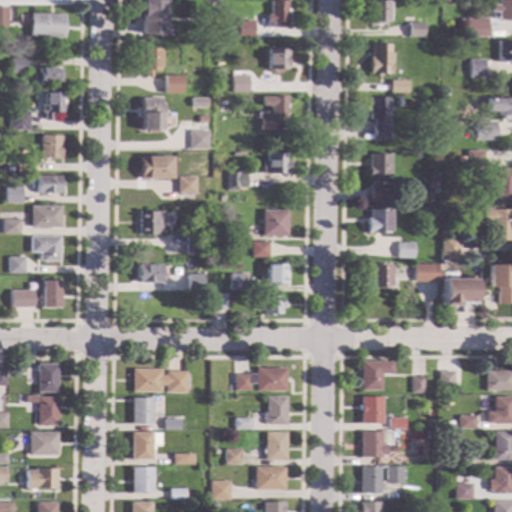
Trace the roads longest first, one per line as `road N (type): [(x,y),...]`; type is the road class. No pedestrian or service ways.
road 1 (residential): [(98,0),(91,511)]
road 2 (residential): [(327,0),(320,511)]
road 3 (residential): [(511,340),(0,340)]
